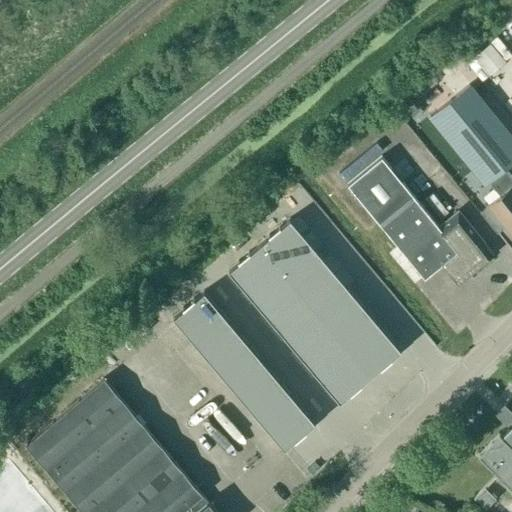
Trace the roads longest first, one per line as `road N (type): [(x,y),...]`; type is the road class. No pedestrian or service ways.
road 1 (tertiary): [(0,268),(329,0)]
road 2 (unknown): [(377,462),(205,268)]
road 3 (unclassified): [(327,511),(511,329)]
road 4 (unknown): [(281,511),(141,360)]
